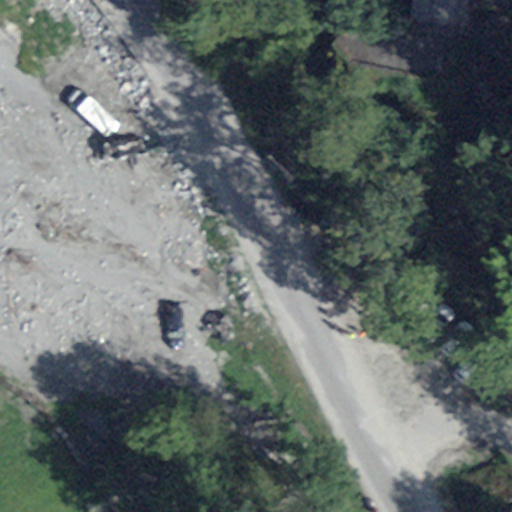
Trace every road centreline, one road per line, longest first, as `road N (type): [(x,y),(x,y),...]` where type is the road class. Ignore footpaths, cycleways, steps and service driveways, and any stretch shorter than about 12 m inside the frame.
road 1 (tertiary): [(351,401),(218,146),(119,0)]
road 2 (residential): [(511,439),(351,401)]
road 3 (tertiary): [(417,511),(351,401)]
